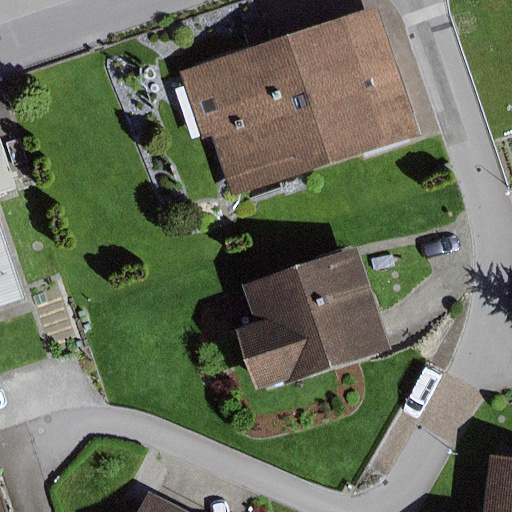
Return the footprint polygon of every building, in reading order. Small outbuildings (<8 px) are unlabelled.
[(419,134),(378,9),(182,74),(203,138),(214,134),(234,195),(419,134)] [(0,144),(0,187),(12,184),(0,144)] [(0,303),(26,295),(0,214),(0,303)] [(358,248),(243,287),(255,323),(235,330),(257,396),(392,350),(358,248)] [(511,511),(511,460),(492,458),(486,511),(511,511)] [(184,511),(150,494),(140,511),(184,511)]
